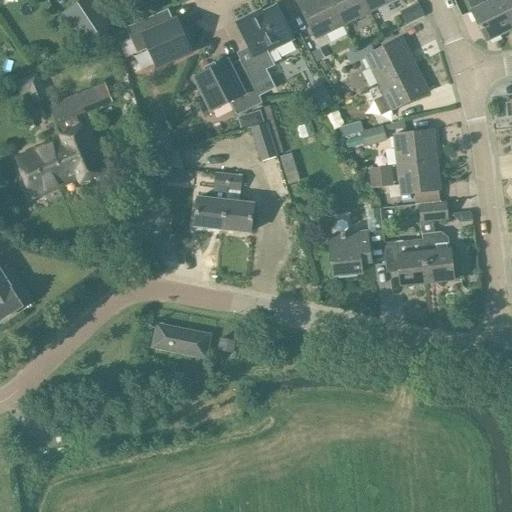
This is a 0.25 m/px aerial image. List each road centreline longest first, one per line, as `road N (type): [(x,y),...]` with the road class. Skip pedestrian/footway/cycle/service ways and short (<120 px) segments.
road 1 (tertiary): [(0,400),(115,298),(145,283),(499,355)]
road 2 (residential): [(499,355),(483,175),(462,68)]
